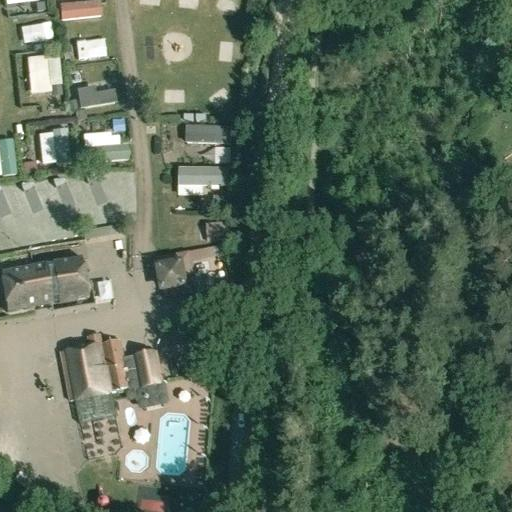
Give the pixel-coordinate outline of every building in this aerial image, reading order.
[(65,10),(67,24),(101,21),(99,6),(65,10)] [(60,27),(37,28),(38,48),(61,47),(60,27)] [(100,60),(96,40),(75,44),(79,64),(100,60)] [(56,59),(35,61),(36,83),(58,82),(56,59)] [(84,115),(104,114),(103,91),(83,92),(84,115)] [(51,136),(56,166),(75,164),(71,134),(51,136)] [(8,166),(20,165),(18,142),(6,143),(8,166)] [(131,152),(100,152),(100,166),(131,166),(131,152)] [(43,178),(41,166),(29,168),(31,180),(43,178)] [(210,203),(210,195),(236,195),(236,172),(183,172),(183,202),(210,203)] [(54,198),(72,197),(71,183),(53,184),(54,198)] [(122,232),(90,239),(94,259),(127,252),(122,232)] [(158,259),(165,299),(196,293),(188,253),(158,259)] [(200,273),(221,272),(220,256),(199,257),(200,273)] [(83,259),(3,272),(9,310),(89,298),(83,259)] [(115,393),(129,389),(123,361),(119,342),(102,346),(100,336),(87,339),(89,348),(61,354),(70,403),(75,402),(80,426),(117,417),(112,394),(115,393)] [(156,354),(123,361),(129,389),(130,392),(163,385),(156,354)]
